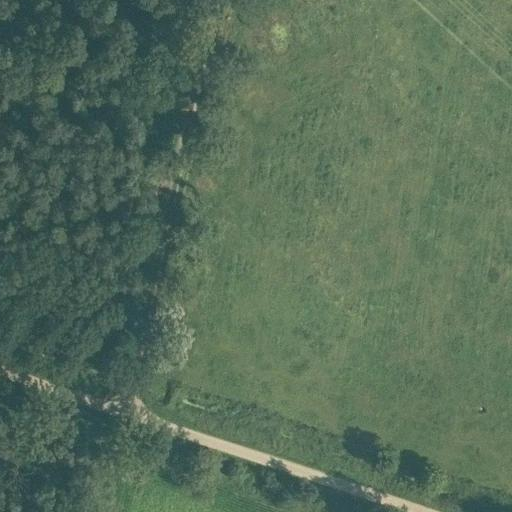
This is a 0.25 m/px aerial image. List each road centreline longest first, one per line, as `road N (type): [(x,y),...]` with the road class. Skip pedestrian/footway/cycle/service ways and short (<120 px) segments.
road 1 (track): [(428,511),(0,369)]
road 2 (track): [(221,0),(131,413)]
